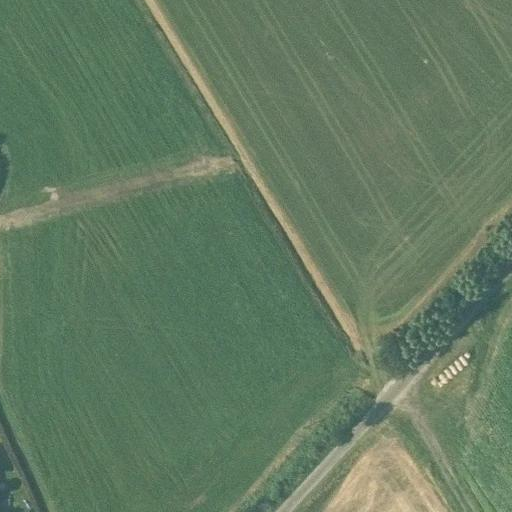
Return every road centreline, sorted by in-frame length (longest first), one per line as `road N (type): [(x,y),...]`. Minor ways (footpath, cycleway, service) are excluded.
road 1 (unclassified): [(283,511),(511,264)]
road 2 (track): [(396,388),(472,511)]
